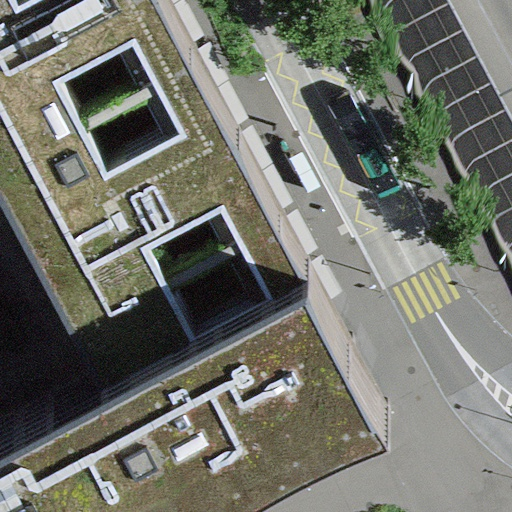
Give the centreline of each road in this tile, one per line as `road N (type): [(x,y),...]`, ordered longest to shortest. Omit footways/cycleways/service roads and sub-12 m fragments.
road 1 (residential): [(269,0),(447,333),(511,406)]
road 2 (motorway): [(439,0),(511,138)]
